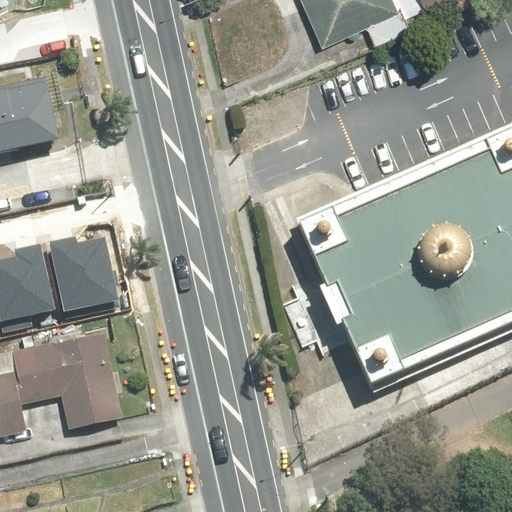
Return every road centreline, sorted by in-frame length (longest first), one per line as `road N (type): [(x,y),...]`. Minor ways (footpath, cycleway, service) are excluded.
road 1 (primary): [(174,148),(256,511)]
road 2 (residential): [(174,148),(0,184)]
road 3 (primary): [(142,0),(174,148)]
